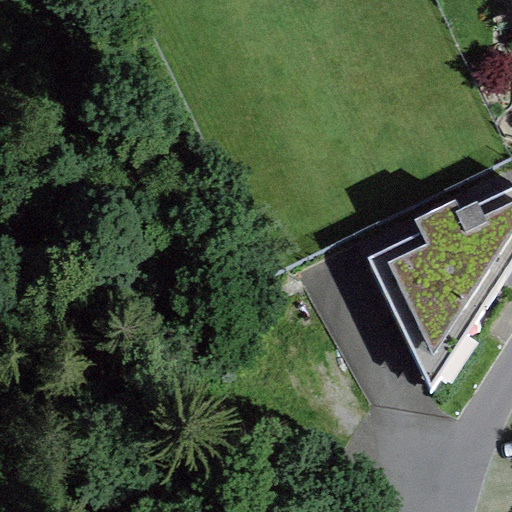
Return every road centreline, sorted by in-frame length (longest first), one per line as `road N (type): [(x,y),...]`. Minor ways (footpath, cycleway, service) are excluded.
road 1 (track): [(0,429),(241,388),(319,383)]
road 2 (residential): [(511,383),(446,511)]
